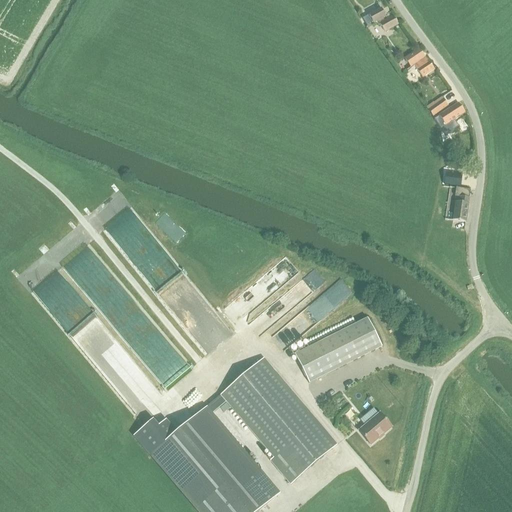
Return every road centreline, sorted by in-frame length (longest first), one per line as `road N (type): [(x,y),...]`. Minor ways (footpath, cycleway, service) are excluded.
road 1 (residential): [(476,279),(477,125),(395,0)]
road 2 (unclassified): [(405,511),(440,379),(500,319)]
